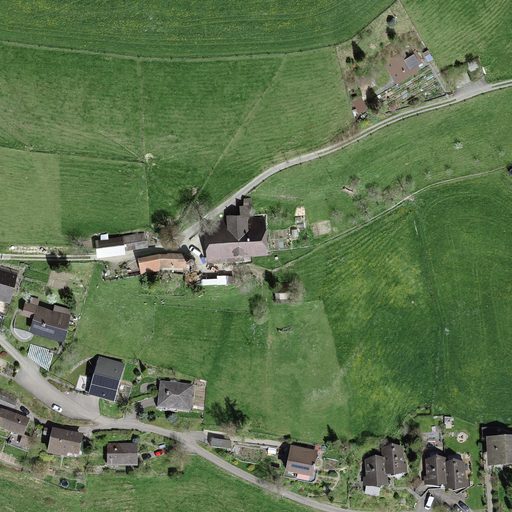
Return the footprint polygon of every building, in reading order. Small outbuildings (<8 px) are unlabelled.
[(418,67),(416,65),(421,62),(416,52),(406,59),(402,52),(387,61),(398,79),(418,67)] [(467,65),(472,80),(484,76),(479,61),(467,65)] [(353,80),(358,89),(372,82),(367,73),(353,80)] [(251,214),(250,206),(241,206),(242,215),(228,216),(228,218),(214,219),(205,226),(207,258),(243,256),(243,248),(250,247),(250,250),(261,250),(259,217),(248,218),(248,214),(251,214)] [(124,250),(148,246),(146,233),(122,237),(98,238),(99,252),(124,250)] [(159,253),(139,257),(142,271),(158,267),(158,264),(185,264),(186,255),(159,254),(159,253)] [(0,311),(5,313),(17,272),(0,267),(0,311)] [(217,280),(203,281),(203,287),(229,286),(229,278),(217,278),(217,280)] [(275,284),(275,300),(289,300),(288,283),(275,284)] [(32,329),(33,329),(35,330),(31,344),(32,344),(42,347),(46,333),(62,337),(68,316),(39,307),(39,306),(27,302),(24,313),(36,317),(32,329)] [(114,397),(123,366),(99,359),(94,379),(79,375),(75,390),(90,395),(113,402),(114,397)] [(162,383),(159,407),(189,410),(192,386),(162,383)] [(0,390),(0,389),(0,399),(15,406),(18,398),(0,390)] [(24,433),(29,420),(2,410),(0,414),(0,427),(16,433),(17,430),(24,433)] [(78,454),(81,437),(45,430),(44,435),(53,437),(50,453),(60,455),(61,451),(78,454)] [(229,442),(213,441),(212,447),(229,449),(229,442)] [(511,461),(511,441),(492,442),(493,463),(511,461)] [(108,445),(108,465),(137,465),(137,446),(108,445)] [(297,478),(298,480),(312,483),(314,481),(315,474),(313,473),(317,457),(299,453),(300,450),(292,449),(287,471),(298,474),(297,478)] [(391,450),(383,451),(384,461),(385,473),(386,473),(403,472),(402,450),(391,450)] [(447,483),(446,465),(446,461),(439,461),(438,452),(427,453),(429,484),(446,483),(447,483)] [(380,484),(386,484),(386,473),(385,473),(384,461),(367,462),(368,485),(367,487),(367,494),(378,493),(380,484)] [(464,487),(463,464),(446,465),(447,483),(446,483),(446,488),(464,487)] [(417,496),(418,497),(429,484),(417,474),(416,476),(417,496)] [(417,496),(416,476),(407,487),(406,487),(417,496)]
